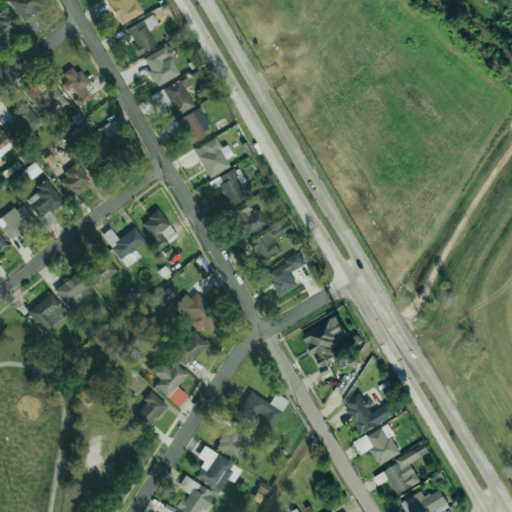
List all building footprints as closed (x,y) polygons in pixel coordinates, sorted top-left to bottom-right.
[(5,0),(20,22),(31,14),(43,6),(38,0),(5,0)] [(143,12),(136,0),(105,0),(120,25),(143,12)] [(0,42),(19,29),(5,11),(0,14),(0,42)] [(139,54),(156,45),(148,30),(157,25),(152,15),(125,30),(139,54)] [(179,74),(164,46),(142,58),(156,86),(179,74)] [(80,105),(91,96),(84,87),(88,84),(73,65),(62,74),(67,80),(62,83),(80,105)] [(190,86),(186,77),(162,89),(174,116),(194,106),(185,88),(190,86)] [(42,119),(67,107),(56,83),(36,93),(39,100),(34,103),(42,119)] [(11,114),(15,119),(9,124),(24,140),(42,124),(23,102),(11,114)] [(190,144),(212,132),(199,108),(177,120),(190,144)] [(93,143),(107,162),(128,147),(118,133),(109,121),(100,128),(104,134),(93,143)] [(0,156),(13,146),(0,129),(0,156)] [(225,159),(232,156),(227,145),(221,147),(216,138),(194,148),(207,177),(229,167),(225,159)] [(59,183),(70,196),(90,180),(76,162),(63,173),(66,177),(59,183)] [(268,225),(257,202),(251,205),(233,169),(216,177),(244,236),(268,225)] [(36,186),(39,191),(26,201),(40,219),(63,202),(46,178),(36,186)] [(0,225),(11,241),(36,224),(21,203),(0,218),(0,225)] [(158,249),(177,237),(159,210),(140,222),(158,249)] [(248,242),(261,264),(280,252),(273,240),(294,229),(288,219),(248,242)] [(140,256),(134,249),(144,240),(133,227),(109,247),(126,267),(140,256)] [(290,272),(305,265),(299,252),(283,259),(285,264),(267,273),(277,295),(297,286),(290,272)] [(86,272),(98,287),(117,271),(105,256),(86,272)] [(54,290),(69,309),(92,291),(76,272),(54,290)] [(183,293),(171,308),(198,331),(201,327),(209,333),(222,318),(193,294),(189,298),(183,293)] [(66,315),(52,294),(27,311),(41,332),(66,315)] [(302,334),(313,355),(314,354),(321,368),(331,363),(327,355),(341,348),(338,341),(348,336),(338,316),(302,334)] [(184,367),(207,345),(195,332),(172,354),(184,367)] [(154,385),(177,406),(187,396),(176,386),(187,374),(174,362),(168,369),(162,363),(152,373),(159,379),(154,385)] [(119,398),(128,406),(136,398),(127,389),(119,398)] [(134,416),(147,427),(166,405),(150,391),(143,399),(146,402),(134,416)] [(269,403),(250,392),(236,414),(253,424),(258,417),(272,426),(287,401),(275,393),(269,403)] [(393,416),(386,404),(371,412),(360,392),(342,402),(360,434),(393,416)] [(214,447),(238,461),(254,434),(233,422),(228,432),(224,430),(214,447)] [(400,453),(386,425),(353,441),(360,454),(369,449),(377,464),(400,453)] [(397,495),(420,481),(409,463),(429,452),(423,443),(394,460),(396,464),(383,471),(397,495)] [(194,476),(215,490),(224,476),(233,482),(241,469),(204,445),(196,457),(204,461),(194,476)] [(214,494),(184,476),(177,487),(186,492),(177,507),(184,511),(197,511),(201,507),(205,510),(214,494)] [(407,511),(436,511),(448,507),(440,489),(423,496),(421,492),(403,500),(407,511)]
